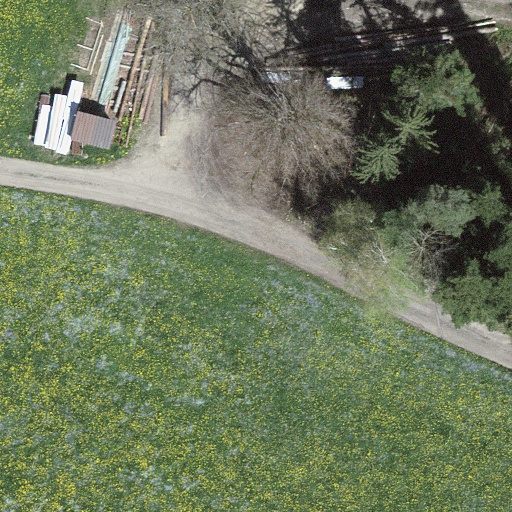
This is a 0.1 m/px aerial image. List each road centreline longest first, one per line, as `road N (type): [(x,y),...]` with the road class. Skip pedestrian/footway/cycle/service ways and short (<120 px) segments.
road 1 (track): [(511,357),(204,218),(111,191),(0,173)]
road 2 (track): [(111,191),(198,90),(247,47),(289,29),(336,20),(511,31)]
